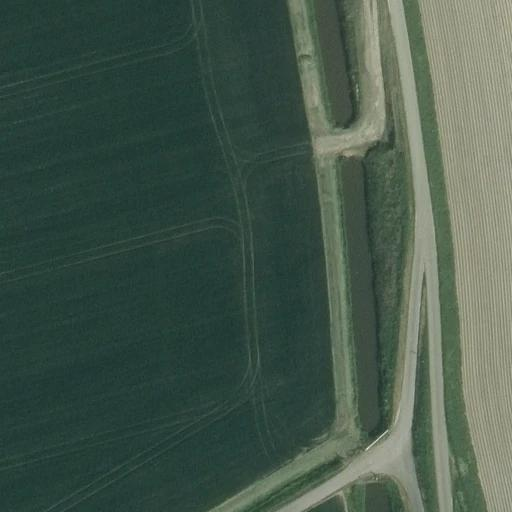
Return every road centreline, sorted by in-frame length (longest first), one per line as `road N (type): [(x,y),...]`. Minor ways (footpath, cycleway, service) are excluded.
road 1 (unclassified): [(446,511),(423,208)]
road 2 (unclassified): [(400,447),(423,208)]
road 3 (unclassified): [(423,208),(394,0)]
road 4 (track): [(371,0),(373,129),(321,149)]
road 5 (unclassified): [(284,511),(400,447)]
